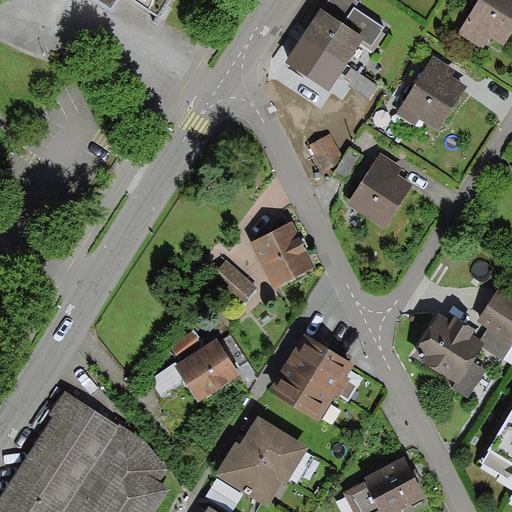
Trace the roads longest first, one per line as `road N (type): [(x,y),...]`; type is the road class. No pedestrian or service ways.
road 1 (residential): [(227,78),(0,425)]
road 2 (residential): [(339,267),(184,511)]
road 3 (residential): [(370,328),(396,302),(511,120)]
road 4 (residential): [(339,267),(258,107),(227,78)]
road 5 (residential): [(460,511),(370,328)]
